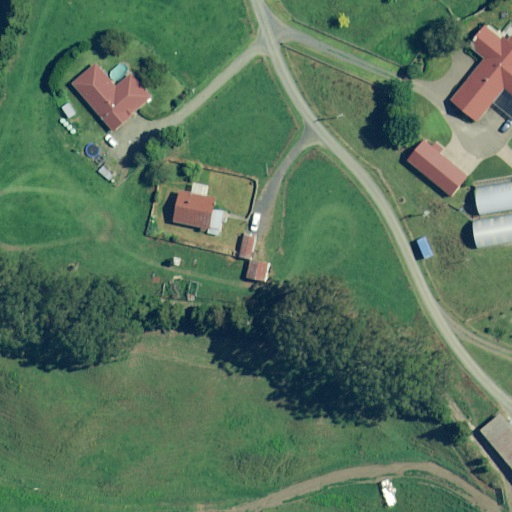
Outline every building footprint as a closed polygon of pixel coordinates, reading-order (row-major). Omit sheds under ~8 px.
[(511,41),(511,42),(492,26),(474,48),(488,59),(453,102),(480,123),(494,105),(511,119),(511,41)] [(119,85),(101,63),(74,85),(113,133),(155,99),(134,73),(119,85)] [(472,175),(429,140),(410,163),(453,198),(472,175)] [(228,222),(230,214),(217,211),(220,198),(211,196),(213,186),(195,182),(193,192),(182,189),(174,223),(221,234),(224,221),(228,222)] [(511,182),(476,190),(482,216),(511,210),(511,182)] [(511,214),(474,221),(479,252),(511,245),(511,214)] [(259,236),(246,234),(243,257),(255,259),(259,236)] [(272,264),(251,260),(248,280),(269,283),(272,264)] [(511,419),(506,412),(482,431),(511,467),(511,419)]
